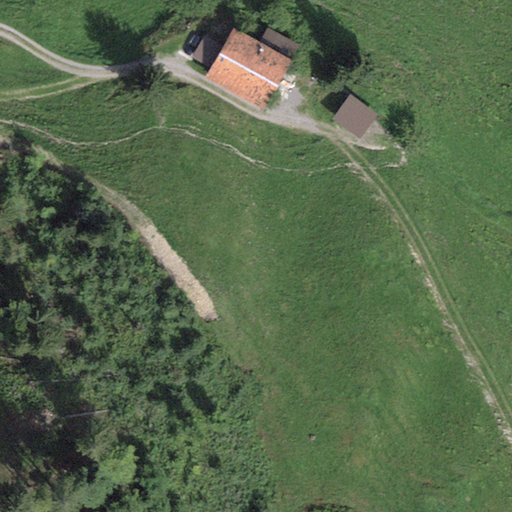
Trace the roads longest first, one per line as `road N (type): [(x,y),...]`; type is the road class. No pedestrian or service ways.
road 1 (track): [(321,128),(380,175),(511,421)]
road 2 (track): [(321,128),(259,113),(169,70),(68,64),(0,28)]
